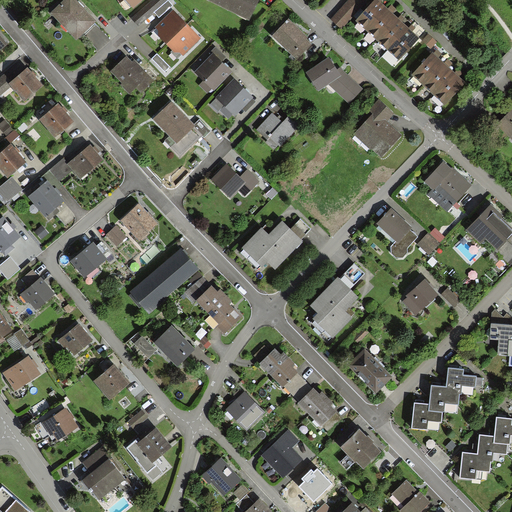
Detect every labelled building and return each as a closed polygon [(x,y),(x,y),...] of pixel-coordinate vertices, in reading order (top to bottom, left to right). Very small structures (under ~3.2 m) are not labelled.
[(76,0),(63,0),(50,13),(76,40),(96,21),(76,0)] [(125,0),(133,8),(142,0),(125,0)] [(166,0),(152,0),(131,18),(138,26),(154,12),(168,1),(166,0)] [(168,0),(168,1),(154,12),(159,18),(173,6),(168,0)] [(206,0),(249,20),(259,0),(206,0)] [(367,0),(348,0),(330,19),(340,28),(367,0)] [(373,0),(355,21),(366,30),(386,7),(381,2),(379,1),(378,0),(373,0)] [(390,10),(393,13),(397,9),(392,4),(388,9),(390,10)] [(366,30),(377,40),(398,17),(393,13),(390,10),(388,9),(386,7),(366,30)] [(159,37),(166,44),(187,24),(174,10),(155,27),(156,29),(158,31),(158,33),(158,36),(159,37)] [(398,17),(377,40),(387,50),(408,27),(402,21),(400,19),(398,18),(398,17)] [(295,24),(289,18),(272,35),(297,59),(312,44),(306,39),(308,37),(295,24)] [(201,38),(187,24),(166,44),(173,51),(175,53),(177,53),(180,53),(182,55),(183,56),(201,38)] [(408,27),(387,50),(399,60),(420,37),(413,31),(411,29),(409,28),(408,27)] [(437,42),(428,34),(422,41),(431,49),(437,42)] [(216,47),(211,51),(222,61),(226,57),(216,47)] [(438,49),(434,53),(436,55),(439,57),(442,53),(438,49)] [(178,59),(182,55),(180,53),(177,53),(175,53),(173,51),(171,52),(178,59)] [(412,75),(422,84),(443,61),(439,57),(436,55),(434,53),(432,52),(412,75)] [(213,53),(194,72),(203,81),(212,89),(214,91),(232,72),(226,65),(213,53)] [(170,67),(157,54),(152,59),(165,72),(170,67)] [(132,62),(127,56),(110,71),(121,83),(120,85),(130,95),(136,89),(141,93),(154,81),(137,63),(134,60),(132,62)] [(329,57),(306,72),(318,91),(328,84),(341,75),(337,69),(336,67),(329,57)] [(422,84),(433,94),(454,71),(449,67),(446,64),(445,63),(443,61),(422,84)] [(31,71),(27,67),(11,81),(9,83),(11,86),(24,102),(43,85),(35,76),(33,74),(31,71)] [(341,67),(337,69),(341,75),(328,84),(350,104),(363,89),(341,67)] [(459,68),(455,72),(458,75),(461,78),(462,77),(465,73),(459,68)] [(454,71),(433,94),(446,105),(466,82),(461,78),(458,75),(455,72),(454,71)] [(11,81),(4,73),(0,76),(0,96),(11,86),(9,83),(11,81)] [(247,91),(234,78),(215,97),(235,116),(242,109),(252,98),(253,97),(247,91)] [(212,89),(203,81),(199,85),(207,94),(212,89)] [(256,101),(252,98),(242,109),(246,112),(256,101)] [(394,114),(378,98),(368,109),(373,113),(376,110),(388,121),(394,114)] [(172,101),(153,119),(176,144),(195,126),(194,125),(187,117),(172,101)] [(58,103),(39,119),(55,138),(74,122),(66,112),(63,109),(62,107),(58,103)] [(509,136),(511,133),(511,108),(497,124),(509,136)] [(389,122),(388,121),(376,110),(373,113),(354,134),(381,158),(403,135),(389,122)] [(277,117),(272,112),(256,130),(267,140),(265,142),(273,150),(278,145),(280,147),(300,125),(289,115),(285,120),(283,122),(279,119),(277,117)] [(211,131),(200,119),(194,125),(195,126),(203,135),(202,136),(204,138),(211,131)] [(14,130),(5,120),(0,123),(0,128),(7,136),(14,130)] [(6,137),(11,143),(20,136),(14,130),(7,136),(6,137)] [(11,143),(0,152),(0,169),(8,178),(12,175),(27,162),(19,153),(17,151),(14,148),(11,143)] [(352,143),(335,159),(347,172),(338,181),(353,196),(368,182),(379,171),(352,143)] [(68,163),(67,164),(72,170),(80,180),(103,160),(98,154),(96,151),(93,148),(90,145),(68,163)] [(49,170),(59,181),(72,170),(67,164),(68,163),(64,158),(49,170)] [(451,169),(443,162),(424,182),(432,189),(428,194),(447,212),(472,185),(455,170),(453,167),(451,169)] [(234,171),(227,164),(211,180),(231,199),(239,190),(246,183),(240,177),(234,171)] [(247,169),(240,177),(246,183),(239,190),(245,196),(259,181),(247,169)] [(41,177),(46,182),(47,181),(55,190),(63,186),(59,181),(49,170),(41,177)] [(354,201),(326,173),(309,191),(321,202),(312,212),(328,228),(354,201)] [(0,195),(7,203),(23,189),(12,176),(0,186),(0,195)] [(46,182),(28,197),(45,218),(46,217),(49,220),(59,211),(57,208),(64,201),(57,192),(55,190),(47,181),(46,182)] [(273,187),(266,194),(272,200),(279,193),(273,187)] [(139,203),(120,221),(140,241),(158,223),(149,214),(139,203)] [(503,216),(491,204),(481,215),(466,230),(480,244),(485,239),(497,251),(508,240),(511,236),(511,227),(502,217),(503,216)] [(413,228),(391,208),(377,224),(379,226),(395,242),(393,244),(391,246),(391,253),(396,258),(403,258),(408,253),(407,248),(418,236),(411,230),(413,228)] [(10,224),(3,216),(0,218),(0,251),(2,254),(2,253),(5,256),(15,248),(12,245),(21,237),(14,229),(12,226),(10,224)] [(300,219),(291,229),(302,239),(311,229),(300,219)] [(291,229),(282,221),(271,232),(269,234),(261,227),(242,248),(263,268),(268,263),(275,270),(303,241),(302,239),(291,229)] [(49,233),(42,225),(35,232),(42,239),(49,233)] [(127,237),(116,225),(105,235),(116,247),(127,237)] [(395,242),(379,226),(377,228),(393,244),(395,242)] [(435,228),(429,234),(439,243),(445,237),(435,228)] [(428,233),(418,244),(429,255),(440,244),(439,243),(429,234),(428,233)] [(139,251),(127,237),(116,247),(129,261),(139,251)] [(511,258),(511,244),(508,240),(497,251),(504,257),(503,258),(507,263),(511,258)] [(102,241),(96,246),(106,258),(112,254),(102,241)] [(90,245),(70,261),(84,278),(107,259),(106,258),(96,246),(93,242),(90,245)] [(200,270),(181,248),(130,292),(131,293),(142,307),(149,314),(189,279),(198,271),(200,270)] [(21,269),(10,257),(0,265),(0,270),(8,280),(21,269)] [(354,263),(344,274),(354,285),(365,274),(354,263)] [(29,287),(40,278),(33,269),(22,278),(29,287)] [(203,276),(198,271),(189,279),(193,285),(203,276)] [(350,288),(354,285),(344,274),(340,278),(350,288)] [(196,301),(212,286),(203,276),(193,285),(185,293),(194,303),(196,301)] [(29,287),(20,295),(27,303),(29,302),(36,311),(55,295),(43,280),(41,277),(40,278),(29,287)] [(340,278),(339,277),(310,306),(318,313),(313,318),(333,338),(353,318),(345,310),(349,307),(359,297),(350,288),(340,278)] [(407,297),(403,301),(416,315),(439,295),(431,286),(425,279),(406,295),(407,297)] [(196,301),(207,312),(225,294),(223,292),(220,289),(218,291),(212,286),(196,301)] [(448,287),(441,294),(454,308),(461,301),(448,287)] [(140,309),(142,307),(131,293),(128,295),(140,309)] [(225,294),(207,312),(218,324),(219,324),(235,309),(229,303),(231,300),(228,297),(225,294)] [(224,335),(242,317),(235,309),(219,324),(218,324),(216,327),(224,335)] [(511,324),(511,317),(507,313),(504,317),(495,310),(492,312),(491,323),(511,324)] [(0,311),(0,343),(5,340),(3,337),(13,330),(0,311)] [(79,323),(58,340),(65,349),(67,347),(74,356),(93,340),(85,329),(79,323)] [(511,324),(491,323),(490,340),(498,340),(498,353),(499,353),(508,354),(508,356),(511,356),(511,324)] [(183,336),(172,325),(154,343),(178,367),(196,349),(183,336)] [(369,333),(364,328),(354,338),(359,343),(369,333)] [(14,335),(7,340),(14,352),(30,341),(22,329),(14,334),(14,335)] [(156,351),(142,336),(134,344),(148,358),(156,351)] [(204,336),(200,341),(201,342),(205,347),(207,349),(212,344),(204,336)] [(260,363),(270,353),(264,348),(254,358),(260,363)] [(260,363),(271,375),(289,357),(284,352),(281,354),(275,348),(270,353),(260,363)] [(365,348),(347,365),(375,394),(392,377),(365,348)] [(29,356),(3,373),(15,391),(41,374),(37,368),(35,364),(32,360),(29,356)] [(289,357),(271,375),(283,387),(298,373),(299,372),(293,366),(295,364),(289,357)] [(114,364),(94,381),(110,400),(130,384),(120,371),(114,364)] [(450,368),(448,367),(446,386),(441,386),(438,385),(433,385),(431,385),(429,404),(424,403),(421,403),(415,403),(414,402),(411,428),(427,429),(428,421),(441,422),(442,412),(444,412),(445,403),(459,405),(460,394),(461,394),(462,385),(482,387),(483,378),(476,377),(476,376),(463,375),(463,369),(458,368),(456,368),(450,368)] [(313,389),(298,373),(283,387),(298,403),(313,389)] [(298,403),(309,415),(328,397),(322,392),(320,394),(314,388),(313,389),(298,403)] [(253,399),(245,391),(226,409),(247,430),(265,412),(253,399)] [(328,397),(309,415),(322,427),(336,413),(337,412),(331,406),(333,403),(328,397)] [(66,408),(42,423),(54,443),(79,427),(73,419),(71,416),(69,413),(66,408)] [(142,409),(127,421),(134,429),(149,417),(142,409)] [(343,420),(336,413),(322,427),(329,434),(343,420)] [(498,418),(496,417),(494,436),(490,436),(487,435),(484,435),(479,435),(477,454),(472,454),(469,453),(464,453),(462,453),(459,478),(475,479),(476,471),(489,473),(490,462),(492,462),(493,453),(506,455),(507,444),(509,444),(510,435),(511,435),(511,425),(511,419),(506,418),(504,418),(503,418),(498,418)] [(172,447),(156,428),(138,442),(136,440),(126,448),(147,473),(156,465),(153,462),(172,447)] [(367,436),(359,428),(341,446),(363,469),(382,451),(373,443),(375,442),(371,438),(368,435),(367,436)] [(289,429),(282,436),(293,448),(300,441),(289,429)] [(283,478),(303,459),(296,451),(293,448),(282,436),(261,455),(283,478)] [(452,441),(445,447),(450,452),(456,446),(452,441)] [(82,463),(91,473),(109,459),(111,457),(103,446),(82,463)] [(231,468),(221,457),(201,476),(209,485),(211,483),(224,496),(242,479),(231,468)] [(91,473),(82,480),(99,501),(125,479),(109,459),(91,473)] [(314,472),(311,469),(307,474),(302,479),(304,481),(299,487),(314,502),(332,483),(317,468),(314,472)] [(419,493),(406,480),(392,494),(404,507),(400,511),(401,511),(420,511),(431,502),(420,491),(419,493)] [(250,491),(243,484),(233,492),(240,500),(246,495),(250,491)] [(2,488),(0,486),(0,511),(29,511),(30,511),(17,499),(16,500),(2,487),(2,488)] [(244,511),(254,504),(246,495),(240,500),(235,504),(242,511),(244,511)] [(244,511),(272,511),(260,498),(254,504),(244,511)] [(326,511),(330,508),(325,502),(315,511),(326,511)] [(361,511),(352,503),(342,511),(361,511)]
